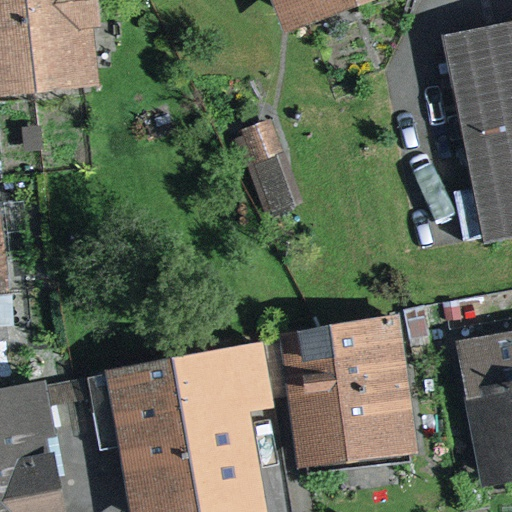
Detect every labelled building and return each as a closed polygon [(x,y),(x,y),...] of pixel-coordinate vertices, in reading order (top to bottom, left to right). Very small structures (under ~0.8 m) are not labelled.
[(0,0),(0,80),(32,77),(24,0),(0,0)] [(24,0),(32,77),(74,73),(69,25),(88,23),(86,0),(24,0)] [(511,28),(449,41),(487,238),(511,233),(511,28)] [(246,134),(255,157),(278,149),(269,126),(246,134)] [(303,454),(408,442),(391,319),(287,338),(303,454)] [(511,339),(462,348),(486,476),(511,470),(511,339)] [(268,402),(259,345),(170,361),(197,510),(255,500),(240,407),(268,402)] [(126,445),(136,511),(184,511),(197,510),(170,361),(86,376),(100,450),(126,445)] [(51,434),(42,387),(0,394),(0,511),(54,511),(40,436),(51,434)]
